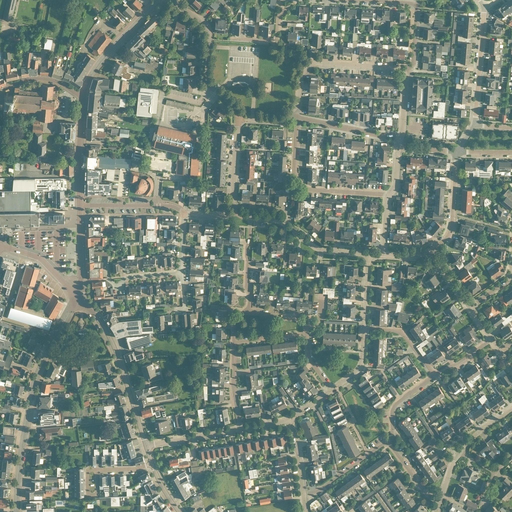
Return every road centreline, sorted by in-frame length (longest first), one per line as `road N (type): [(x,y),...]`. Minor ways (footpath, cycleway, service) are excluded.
road 1 (tertiary): [(16,511),(33,383),(76,296)]
road 2 (tertiary): [(145,445),(114,347),(76,296)]
road 3 (unclassified): [(388,195),(301,185),(293,174),(296,118)]
road 4 (residential): [(238,118),(206,79),(205,26),(173,0)]
road 5 (residential): [(403,71),(413,60),(415,5),(358,0)]
road 6 (tertiary): [(83,96),(97,64),(158,0)]
